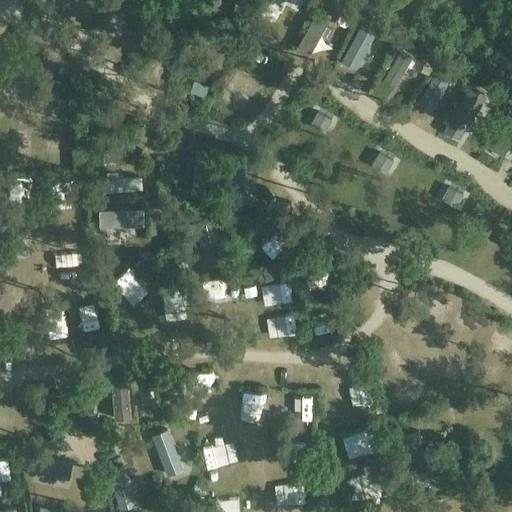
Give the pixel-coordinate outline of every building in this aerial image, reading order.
[(243,13),(246,1),(242,0),(236,0),(234,11),(243,13)] [(334,3),(328,0),(324,0),(320,8),(329,13),(334,3)] [(331,20),(319,12),(299,47),(311,55),(331,20)] [(363,23),(342,60),(355,67),(376,30),(363,23)] [(220,69),(223,53),(183,44),(179,60),(220,69)] [(384,79),(396,86),(414,56),(403,49),(384,79)] [(429,75),(433,67),(426,63),(422,71),(429,75)] [(452,77),(442,70),(423,100),(434,107),(452,77)] [(481,76),(477,84),(488,90),(491,82),(481,76)] [(482,99),(471,93),(455,123),(465,129),(482,99)] [(331,119),(318,112),(313,122),(325,130),(331,119)] [(331,129),(324,147),(340,154),(348,136),(331,129)] [(393,161),(381,153),(374,163),(387,171),(393,161)] [(463,194),(450,187),(444,198),(457,205),(463,194)] [(185,201),(186,190),(174,189),(173,200),(185,201)] [(119,195),(120,206),(142,205),(141,194),(119,195)] [(227,216),(230,228),(242,224),(238,212),(227,216)] [(207,257),(221,252),(208,216),(195,220),(207,257)] [(140,260),(150,259),(149,251),(139,252),(140,260)] [(69,269),(66,256),(36,261),(38,274),(69,269)] [(173,270),(165,267),(163,275),(170,277),(173,270)] [(129,307),(142,305),(138,270),(124,272),(129,307)] [(113,419),(130,418),(127,376),(119,375),(111,378),(113,419)] [(409,427),(407,418),(395,420),(397,429),(409,427)]
